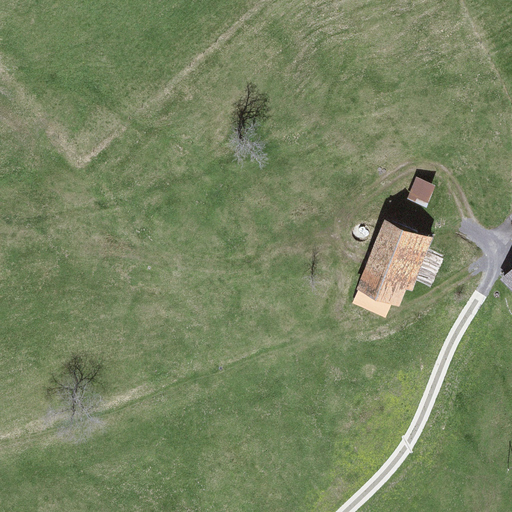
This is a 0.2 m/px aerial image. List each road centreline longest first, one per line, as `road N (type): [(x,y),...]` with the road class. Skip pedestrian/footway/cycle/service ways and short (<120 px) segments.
road 1 (track): [(347,511),(408,449),(489,266)]
road 2 (track): [(489,266),(373,327),(335,329)]
